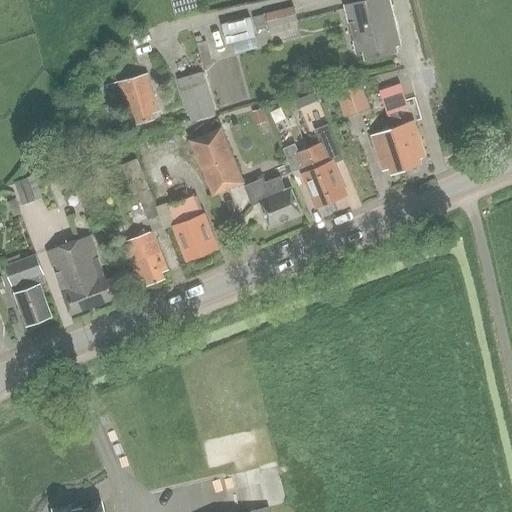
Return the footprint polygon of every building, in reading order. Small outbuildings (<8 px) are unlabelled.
[(396,48),(401,47),(390,0),(368,0),(345,6),(349,25),(356,23),(360,41),(354,43),(357,56),(364,54),(365,61),(397,54),(396,48)] [(294,11),(253,20),(256,33),(268,31),(268,32),(297,25),(294,11)] [(249,20),(220,27),(225,47),(231,45),(234,57),(256,52),(249,20)] [(205,42),(195,45),(201,67),(211,64),(205,42)] [(190,125),(215,117),(216,116),(203,74),(177,82),(190,125)] [(152,115),(158,113),(146,75),(118,83),(131,128),(153,121),(152,115)] [(380,92),(388,115),(408,108),(400,85),(380,92)] [(344,118),(347,117),(370,110),(362,86),(336,94),(344,118)] [(307,106),(304,99),(295,103),(298,110),(307,106)] [(331,107),(316,112),(320,123),(335,118),(331,107)] [(260,109),(251,113),(257,127),(266,124),(260,109)] [(420,160),(426,158),(413,122),(392,129),(407,172),(422,166),(420,160)] [(339,152),(328,126),(314,132),(320,144),(309,149),(331,203),(346,196),(332,161),(329,163),(327,157),(339,152)] [(213,197),(244,184),(221,129),(190,142),(213,197)] [(391,177),(407,172),(392,129),(371,137),(383,173),(389,171),(391,177)] [(331,203),(309,149),(298,154),(294,146),(283,150),(292,173),(302,169),(304,174),(301,175),(315,209),(331,203)] [(43,200),(35,178),(14,186),(22,208),(43,200)] [(252,207),(259,204),(269,228),(301,215),(290,190),(285,192),(280,179),(265,185),(264,180),(244,188),(252,207)] [(151,189),(137,195),(148,221),(160,217),(161,216),(157,208),(151,189)] [(186,262),(217,250),(203,215),(200,217),(193,197),(168,207),(176,226),(172,228),(186,262)] [(15,200),(7,203),(13,218),(21,215),(15,200)] [(161,274),(167,272),(152,233),(123,244),(138,283),(144,281),(146,288),(164,281),(161,274)] [(70,317),(116,299),(110,281),(106,282),(90,237),(47,253),(70,317)] [(42,276),(43,275),(36,256),(4,268),(10,283),(16,285),(19,284),(22,292),(14,295),(26,327),(51,318),(39,286),(45,284),(42,276)]
